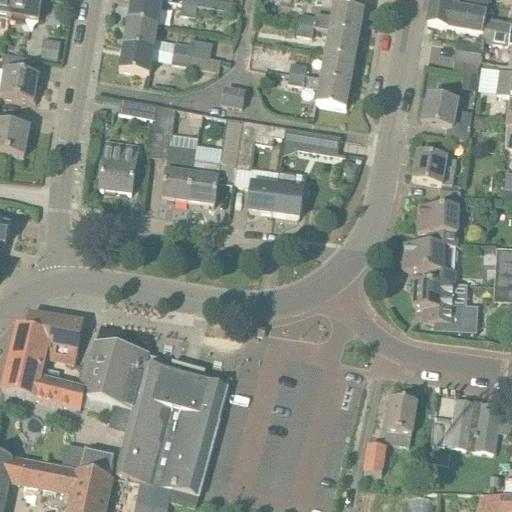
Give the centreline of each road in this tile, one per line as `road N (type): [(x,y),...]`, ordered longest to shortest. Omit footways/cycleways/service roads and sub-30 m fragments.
road 1 (tertiary): [(325,280),(356,246),(372,209),(414,0)]
road 2 (tertiary): [(60,280),(240,300),(287,298),(325,280)]
road 3 (unclassified): [(511,370),(408,356),(369,333),(325,280)]
road 4 (residential): [(60,201),(94,0)]
